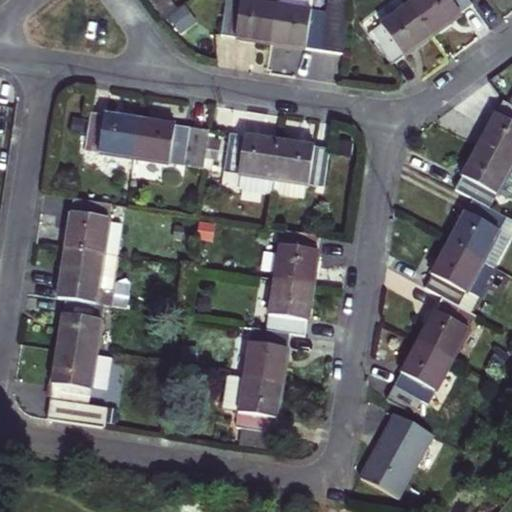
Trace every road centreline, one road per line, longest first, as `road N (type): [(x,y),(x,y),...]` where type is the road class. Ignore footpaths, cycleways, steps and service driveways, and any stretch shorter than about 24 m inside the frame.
road 1 (residential): [(391,114),(328,487),(0,441)]
road 2 (residential): [(42,58),(0,337)]
road 3 (residential): [(169,78),(391,114)]
road 4 (residential): [(511,38),(420,106),(391,114)]
road 5 (residential): [(42,58),(169,78)]
